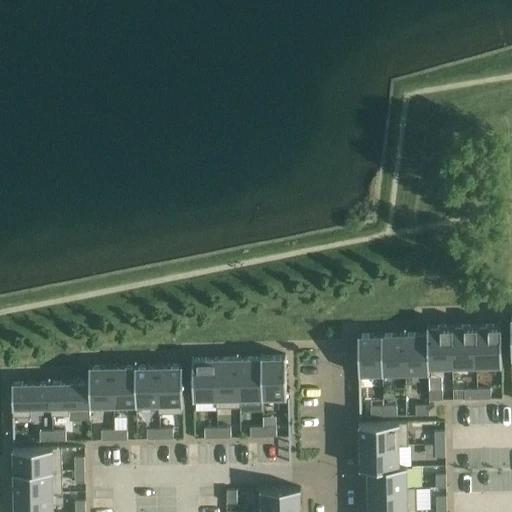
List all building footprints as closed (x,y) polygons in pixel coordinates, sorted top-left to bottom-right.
[(501,324),(476,325),(477,369),(502,369),(501,324)] [(429,325),(427,325),(427,333),(428,333),(429,370),(430,370),(453,370),(452,325),(429,326),(429,325)] [(476,325),(452,325),(453,370),(477,369),(476,325)] [(360,333),(358,333),(358,334),(359,377),(384,377),(384,372),(383,372),(382,332),(381,332),(381,334),(360,334),(360,333)] [(383,332),(382,332),(383,372),(384,372),(406,372),(405,333),(383,334),(383,332)] [(427,333),(405,333),(406,372),(428,371),(428,372),(429,372),(430,372),(430,370),(429,370),(428,333),(427,333)] [(261,355),(261,357),(262,357),(263,396),(262,396),(262,401),(287,401),(287,397),(286,354),(284,354),(284,356),(263,356),(263,355),(261,355)] [(194,357),(192,357),(193,361),(193,399),(195,399),(195,397),(216,397),(217,397),(216,358),(194,358),(194,357)] [(217,397),(216,397),(216,407),(241,407),(241,397),(240,397),(239,357),(216,358),(217,397)] [(261,357),(239,357),(240,397),(241,397),(262,396),(263,396),(262,357),(261,357)] [(160,408),(159,408),(159,413),(171,413),(184,412),(183,363),(181,363),(181,364),(159,365),(160,408)] [(135,365),(113,366),(114,404),(115,404),(136,404),(137,404),(136,364),(135,364),(135,365)] [(137,364),(136,364),(137,404),(136,404),(136,408),(159,408),(160,408),(159,365),(137,365),(137,364)] [(91,365),(89,365),(90,378),(90,381),(91,405),(90,405),(90,409),(110,409),(115,409),(115,404),(114,404),(113,366),(91,366),(91,365)] [(14,381),(12,381),(13,416),(31,416),(31,406),(51,406),(52,406),(52,382),(14,383),(14,381)] [(52,406),(51,406),(52,415),(69,415),(69,405),(90,405),(91,405),(90,381),(52,382),(52,406)] [(477,388),(464,389),(465,398),(478,398),(477,388)] [(490,388),(477,388),(478,398),(491,398),(490,388)] [(442,389),(429,389),(429,399),(442,399),(442,389)] [(429,404),(416,405),(416,415),(429,414),(429,404)] [(384,405),(371,405),(371,415),(384,415),(384,405)] [(397,405),(384,405),(384,415),(397,415),(397,405)] [(360,422),(359,423),(359,424),(360,424),(361,444),(399,443),(399,445),(409,445),(408,421),(360,422)] [(276,425),(263,426),(264,436),(277,435),(276,425)] [(263,426),(250,426),(251,436),(264,436),(263,426)] [(218,427),(205,427),(205,437),(218,437),(218,427)] [(231,427),(218,427),(218,437),(231,437),(231,427)] [(160,428),(147,428),(147,438),(160,438),(160,428)] [(173,428),(160,428),(160,438),(173,438),(173,428)] [(114,429),(101,429),(102,439),(115,439),(114,429)] [(127,429),(114,429),(115,439),(128,439),(127,429)] [(53,430),(40,430),(40,440),(53,440),(53,430)] [(66,430),(53,430),(53,440),(66,440),(66,430)] [(445,430),(435,430),(435,443),(445,442),(445,430)] [(445,442),(435,443),(435,456),(445,456),(445,442)] [(361,466),(360,466),(360,468),(368,467),(399,466),(399,465),(399,445),(399,443),(361,444),(361,466)] [(62,447),(12,448),(12,449),(14,449),(14,450),(14,470),(13,470),(62,469),(62,447)] [(85,456),(75,456),(75,469),(85,469),(85,456)] [(399,466),(368,467),(369,488),(375,488),(399,488),(407,488),(407,486),(406,467),(408,467),(408,465),(399,465),(399,466)] [(62,469),(13,470),(13,471),(14,471),(15,492),(53,491),(53,493),(63,492),(62,469)] [(85,469),(75,469),(75,482),(85,482),(85,469)] [(446,474),(436,474),(436,487),(446,487),(446,474)] [(375,488),(369,488),(369,510),(376,510),(399,509),(400,509),(417,509),(416,486),(407,486),(407,488),(399,488),(375,488)] [(292,487),(257,488),(257,510),(300,510),(300,489),(301,489),(301,487),(292,487)] [(227,490),(227,503),(237,503),(237,502),(237,490),(227,490)] [(15,511),(53,511),(53,493),(53,491),(15,492),(15,511)] [(446,495),(436,496),(436,508),(446,508),(446,495)] [(85,511),(86,500),(76,500),(75,511),(85,511)]
